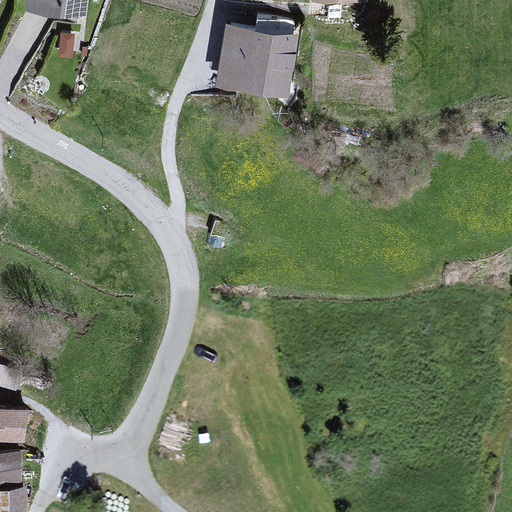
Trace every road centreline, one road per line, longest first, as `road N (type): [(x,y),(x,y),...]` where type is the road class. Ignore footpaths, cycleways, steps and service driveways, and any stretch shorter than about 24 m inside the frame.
road 1 (residential): [(0,123),(144,202),(190,256),(184,333),(133,454),(139,476),(176,511)]
road 2 (track): [(179,237),(174,144),(224,0)]
